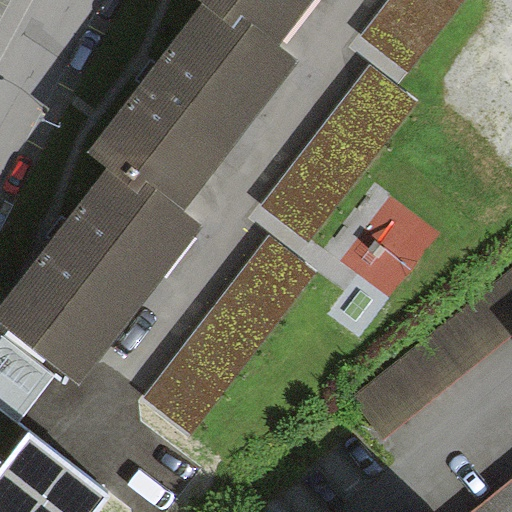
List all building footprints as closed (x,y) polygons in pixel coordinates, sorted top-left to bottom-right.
[(333,0),(214,0),(219,4),(288,58),(333,0)] [(391,0),(361,39),(411,77),(470,0),(391,0)] [(219,4),(105,148),(126,164),(184,209),(298,65),(288,58),(219,4)] [(371,65),(262,207),(313,246),(422,104),(371,65)] [(184,209),(126,164),(10,313),(89,375),(206,226),(184,209)] [(193,439),(321,274),(272,236),(143,401),(193,439)] [(471,308),(357,403),(388,440),(503,346),(471,308)] [(0,511),(94,511),(109,493),(27,432),(0,468),(0,511)] [(487,511),(511,511),(511,478),(481,504),(487,511)] [(485,511),(470,493),(446,511),(485,511)]
